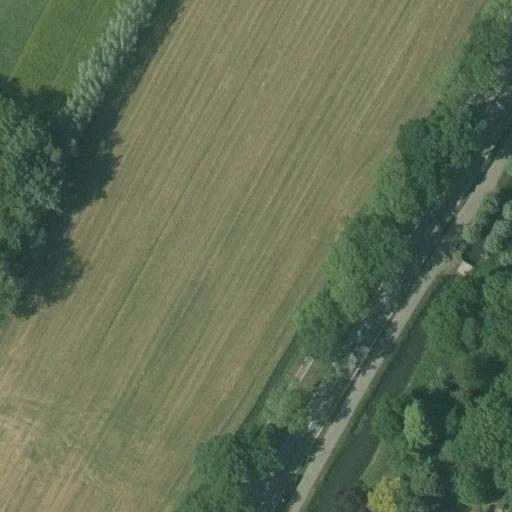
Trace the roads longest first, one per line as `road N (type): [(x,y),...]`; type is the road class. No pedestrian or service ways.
road 1 (primary): [(258,511),(511,91)]
road 2 (unclassified): [(292,511),(511,142)]
